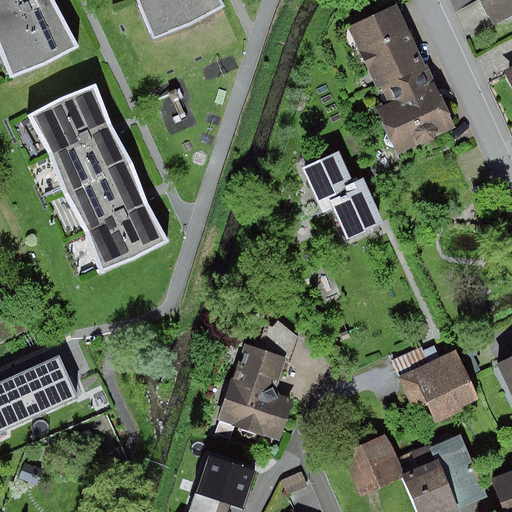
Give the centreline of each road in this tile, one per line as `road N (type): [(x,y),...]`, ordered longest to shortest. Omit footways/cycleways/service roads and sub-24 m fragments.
road 1 (unclassified): [(271,0),(173,299),(110,352),(109,377),(134,435),(128,456)]
road 2 (residential): [(511,173),(432,0)]
